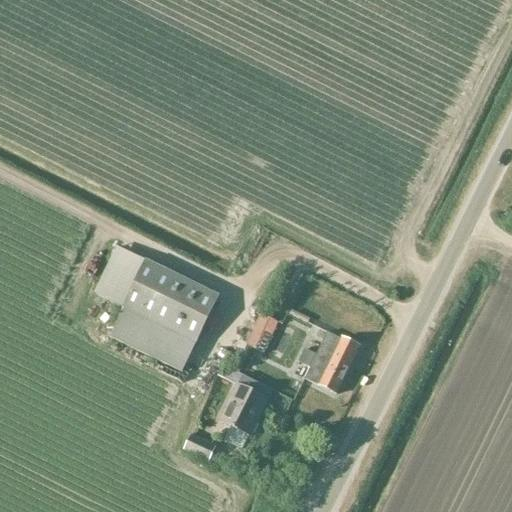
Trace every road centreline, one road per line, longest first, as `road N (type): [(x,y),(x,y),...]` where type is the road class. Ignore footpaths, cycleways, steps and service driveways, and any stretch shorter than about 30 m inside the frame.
road 1 (unclassified): [(322,511),(511,137)]
road 2 (track): [(235,511),(233,494),(172,460),(191,396)]
